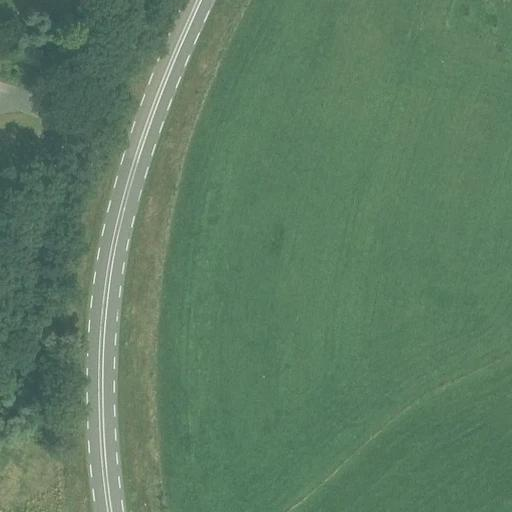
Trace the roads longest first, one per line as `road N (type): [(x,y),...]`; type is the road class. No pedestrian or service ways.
road 1 (primary): [(108,511),(106,279),(150,112),(198,0)]
road 2 (unclassified): [(0,302),(129,0)]
